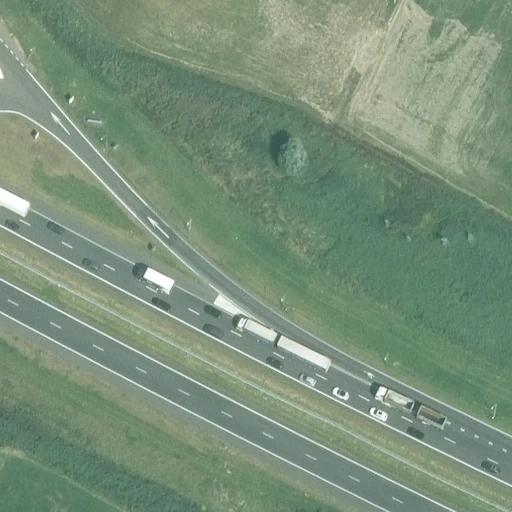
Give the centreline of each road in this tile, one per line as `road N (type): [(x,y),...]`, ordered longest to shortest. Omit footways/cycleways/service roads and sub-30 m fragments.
road 1 (motorway): [(0,296),(423,511)]
road 2 (motorway): [(382,409),(193,262),(31,100)]
road 3 (motorway): [(382,409),(0,207)]
road 4 (motorway): [(511,470),(382,409)]
